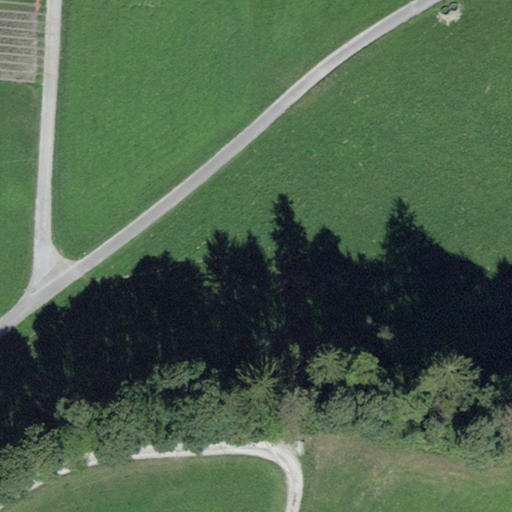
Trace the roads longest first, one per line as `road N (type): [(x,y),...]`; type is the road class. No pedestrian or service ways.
road 1 (unclassified): [(0,325),(333,60),(430,0)]
road 2 (track): [(289,511),(293,467),(265,453),(179,450),(103,461),(43,484),(0,511)]
road 3 (track): [(53,0),(38,296)]
